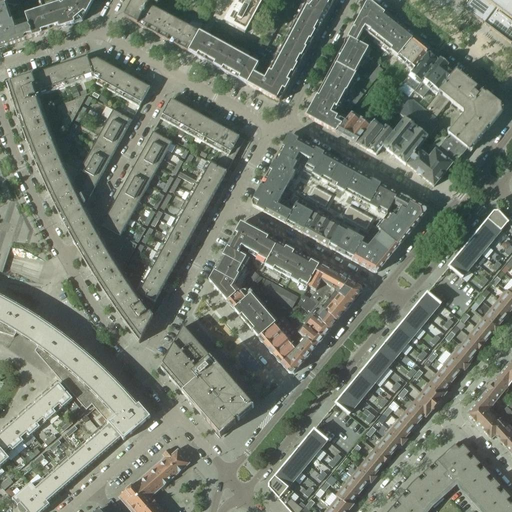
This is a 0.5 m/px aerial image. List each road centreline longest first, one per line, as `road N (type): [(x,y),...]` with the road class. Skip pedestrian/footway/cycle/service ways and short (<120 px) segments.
road 1 (residential): [(243,493),(401,302)]
road 2 (residential): [(382,290),(227,474)]
road 3 (residential): [(66,261),(171,72)]
road 4 (residential): [(278,124),(301,129),(445,213)]
road 5 (residential): [(139,365),(229,206)]
road 6 (residential): [(229,206),(382,290)]
road 7 (residential): [(66,261),(0,111)]
road 8 (unknown): [(197,264),(298,392)]
road 9 (residential): [(511,101),(384,0)]
road 10 (residential): [(401,302),(497,188)]
road 11 (residential): [(349,0),(278,124)]
road 12 (residential): [(451,413),(368,511)]
road 13 (residential): [(139,365),(66,261)]
